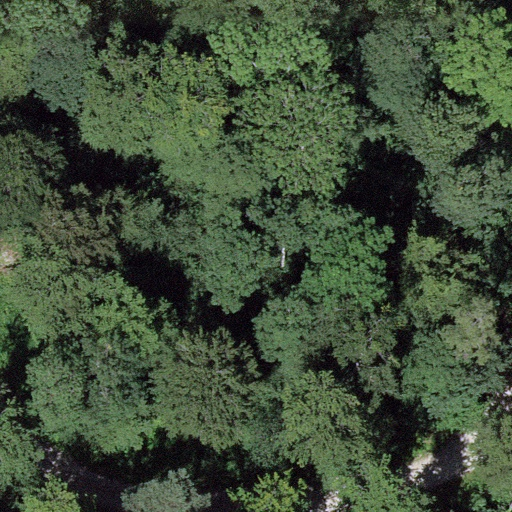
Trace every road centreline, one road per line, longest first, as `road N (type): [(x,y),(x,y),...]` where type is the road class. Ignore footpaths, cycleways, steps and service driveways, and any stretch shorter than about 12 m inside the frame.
road 1 (track): [(184,511),(343,500),(511,390)]
road 2 (track): [(0,440),(77,487),(164,511)]
